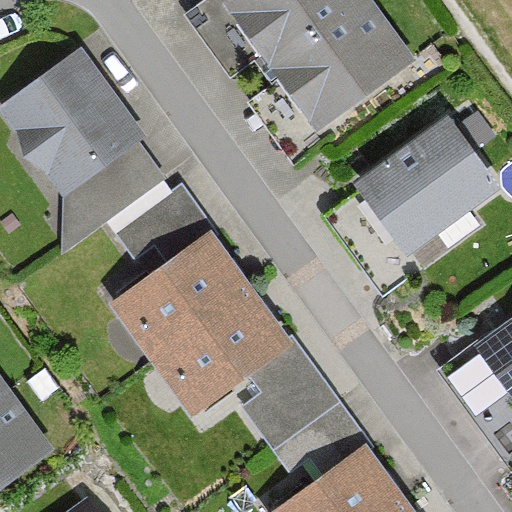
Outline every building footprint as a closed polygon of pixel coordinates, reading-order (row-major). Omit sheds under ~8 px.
[(256,0),(239,14),(342,144),(436,71),(379,0),(256,0)] [(12,119),(76,204),(154,146),(90,61),(12,119)] [(370,194),(426,264),(511,194),(456,125),(370,194)] [(309,357),(229,244),(130,315),(210,427),(309,357)] [(511,333),(490,349),(511,379),(511,333)] [(0,511),(12,511),(77,462),(0,365),(0,511)] [(417,511),(378,458),(304,511),(417,511)]
